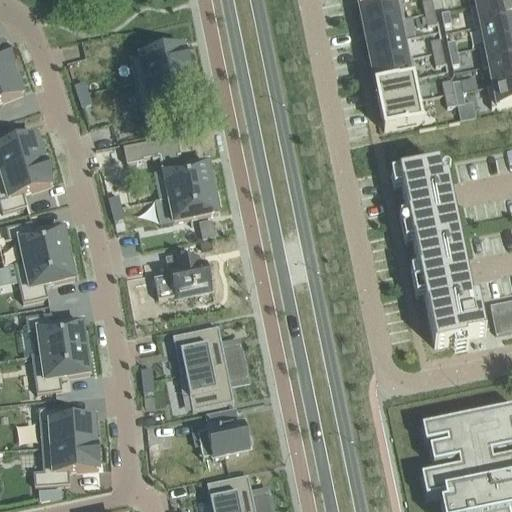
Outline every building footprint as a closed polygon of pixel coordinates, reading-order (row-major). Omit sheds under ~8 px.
[(400,0),(356,0),(359,9),(401,0),(400,0)] [(401,0),(359,9),(363,29),(404,21),(400,1),(401,1),(401,0)] [(511,0),(505,2),(470,9),(475,31),(511,23),(511,0)] [(432,2),(422,4),(424,17),(434,15),(432,2)] [(449,14),(441,15),(443,27),(451,26),(449,14)] [(434,15),(424,17),(427,29),(437,27),(434,15)] [(404,21),(363,29),(367,49),(403,42),(399,23),(404,22),(404,21)] [(511,23),(475,31),(480,30),(480,34),(483,48),(479,49),(479,50),(511,43),(511,23)] [(403,42),(367,49),(371,69),(412,61),(412,60),(407,61),(403,42)] [(440,42),(430,44),(432,57),(442,55),(440,42)] [(455,43),(447,45),(449,56),(457,55),(455,43)] [(511,43),(479,50),(481,60),(483,70),(511,64),(511,43)] [(0,77),(13,72),(4,48),(0,49),(0,77)] [(184,49),(130,60),(135,86),(189,75),(184,49)] [(442,55),(432,57),(435,69),(445,67),(442,55)] [(457,55),(449,56),(452,68),(460,67),(457,55)] [(412,61),(371,69),(375,89),(417,81),(417,80),(416,80),(412,61)] [(511,64),(483,70),(483,71),(488,70),(491,85),(491,88),(487,89),(487,90),(511,84),(511,64)] [(13,72),(0,77),(0,105),(23,97),(13,72)] [(189,75),(135,86),(140,111),(194,100),(189,75)] [(417,81),(375,89),(377,100),(379,111),(422,102),(417,81)] [(451,83),(441,85),(444,98),(454,96),(452,85),(451,83)] [(84,84),(74,88),(78,99),(88,96),(84,84)] [(460,84),(452,85),(454,96),(454,97),(462,95),(460,84)] [(511,84),(487,90),(491,111),(511,106),(511,84)] [(462,95),(454,97),(457,108),(457,109),(465,107),(462,95)] [(88,96),(78,99),(82,110),(91,107),(88,96)] [(454,96),(444,98),(447,110),(457,108),(454,97),(454,96)] [(422,102),(379,111),(381,122),(382,122),(384,133),(395,131),(421,125),(417,104),(422,103),(422,102)] [(4,135),(0,136),(0,176),(44,163),(37,138),(8,147),(4,135)] [(44,163),(0,176),(0,208),(2,216),(6,215),(26,209),(23,197),(52,188),(44,163)] [(208,166),(154,177),(159,202),(216,191),(213,176),(210,176),(208,166)] [(401,174),(398,174),(399,176),(401,190),(407,218),(412,244),(418,272),(424,298),(434,350),(453,346),(465,343),(466,343),(465,340),(485,336),(478,300),(472,302),(466,303),(441,182),(438,167),(401,175),(401,174)] [(216,191),(159,202),(159,203),(168,201),(173,226),(218,217),(216,206),(219,205),(216,191)] [(118,198),(108,201),(111,212),(121,210),(118,198)] [(121,210),(111,212),(114,224),(124,222),(121,210)] [(31,225),(6,231),(9,243),(14,242),(19,266),(14,267),(14,268),(71,256),(68,241),(65,242),(63,231),(33,238),(31,225)] [(71,256),(14,268),(23,306),(47,300),(45,288),(74,282),(72,271),(74,271),(71,256)] [(170,278),(153,282),(158,303),(175,300),(175,301),(195,296),(194,291),(211,287),(206,264),(199,266),(198,259),(176,264),(175,259),(166,261),(170,278)] [(511,303),(490,308),(496,337),(511,333),(511,303)] [(50,317),(25,321),(28,335),(32,334),(36,357),(31,358),(31,359),(88,351),(86,336),(83,336),(82,325),(52,330),(50,317)] [(218,330),(172,340),(180,378),(243,365),(240,348),(223,352),(218,330)] [(88,351),(31,359),(37,397),(62,393),(60,381),(89,377),(88,366),(91,366),(88,351)] [(243,365),(180,378),(180,379),(185,378),(192,414),(234,406),(230,385),(247,381),(243,365)] [(151,371),(141,372),(142,384),(152,383),(151,371)] [(152,383),(142,384),(144,396),(154,395),(152,383)] [(510,451),(511,451),(511,410),(421,430),(425,447),(446,443),(447,447),(429,450),(432,468),(458,463),(459,471),(421,479),(425,501),(443,498),(445,507),(441,508),(441,511),(511,511),(511,459),(511,460),(510,451)] [(64,411),(38,413),(41,451),(96,447),(94,421),(76,422),(64,423),(64,411)] [(222,424),(220,414),(206,417),(208,427),(222,424)] [(206,433),(192,436),(195,449),(199,448),(200,450),(201,449),(201,448),(209,446),(212,462),(250,454),(249,451),(251,448),(250,441),(247,439),(244,426),(220,431),(219,428),(206,431),(206,433)] [(43,475),(33,476),(34,490),(69,487),(68,475),(98,473),(96,447),(41,451),(43,475)] [(248,479),(206,488),(211,511),(272,511),(270,497),(252,500),(248,479)]
